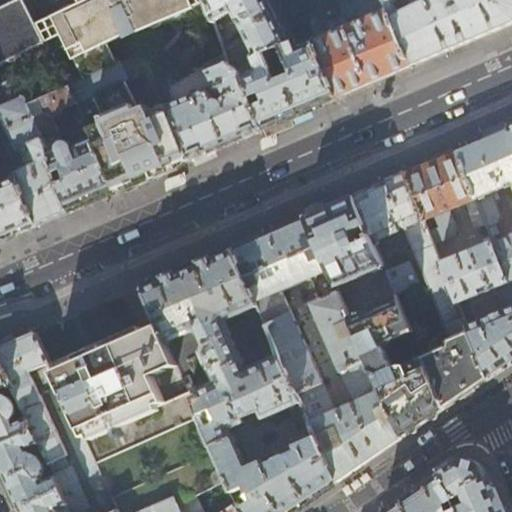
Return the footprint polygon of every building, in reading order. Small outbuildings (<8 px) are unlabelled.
[(35,16),(27,0),(13,0),(0,7),(0,65),(47,42),(35,16)] [(186,9),(205,0),(79,0),(80,2),(60,11),(58,6),(35,16),(47,42),(52,52),(68,45),(82,75),(67,82),(69,88),(77,102),(79,107),(93,100),(104,124),(90,130),(93,136),(117,191),(131,186),(176,165),(191,160),(170,113),(149,122),(143,109),(139,111),(126,82),(129,80),(120,61),(117,62),(107,39),(134,25),(136,30),(146,25),(147,27),(167,17),(167,16),(185,7),(186,9)] [(206,0),(215,23),(233,14),(238,25),(240,25),(246,40),(224,49),(226,53),(231,67),(241,76),(263,130),(316,107),(328,102),(336,98),(314,43),(297,50),(293,41),(287,43),(266,0),(206,0)] [(374,82),(412,66),(381,0),(351,0),(360,18),(345,24),(347,28),(330,37),(314,43),(336,98),(374,82)] [(511,0),(381,0),(412,66),(470,42),(511,23),(511,0)] [(263,130),(241,76),(231,67),(226,53),(205,63),(209,73),(210,73),(215,87),(219,90),(222,89),(226,97),(222,102),(214,102),(210,93),(204,91),(167,106),(170,113),(191,160),(226,145),(263,130)] [(49,114),(77,102),(69,88),(29,106),(53,161),(51,162),(56,174),(65,170),(70,181),(60,185),(60,187),(59,187),(69,212),(79,208),(117,191),(93,136),(73,144),(71,143),(67,143),(65,143),(63,143),(61,144),(49,114)] [(25,97),(0,107),(0,111),(1,113),(7,130),(11,138),(17,153),(32,147),(40,164),(24,171),(25,172),(19,174),(20,178),(38,225),(64,214),(69,212),(59,187),(60,187),(60,185),(56,174),(51,162),(53,161),(29,106),(25,97)] [(83,128),(88,126),(81,110),(76,113),(83,128)] [(0,113),(1,113),(0,111),(0,142),(2,142),(11,138),(7,130),(0,133),(0,113)] [(484,140),(458,151),(476,198),(486,223),(491,236),(494,243),(497,242),(495,235),(499,233),(496,225),(498,224),(501,216),(494,198),(497,198),(498,195),(496,190),(511,184),(511,186),(511,131),(511,128),(484,140)] [(17,153),(11,138),(2,142),(17,174),(19,174),(25,172),(24,171),(17,153)] [(431,163),(406,174),(424,219),(448,210),(465,203),(476,198),(458,151),(431,163)] [(0,241),(2,240),(38,225),(20,178),(1,185),(0,182),(0,166),(2,166),(0,160),(0,241)] [(380,185),(354,196),(384,266),(396,293),(420,283),(411,262),(405,264),(403,259),(390,265),(389,260),(406,252),(397,232),(399,230),(395,219),(401,217),(405,228),(406,228),(452,342),(471,333),(469,327),(459,304),(443,264),(434,243),(424,219),(406,174),(380,185)] [(337,287),(384,266),(354,196),(328,207),(305,217),(337,287)] [(486,223),(476,198),(465,203),(475,228),(486,223)] [(456,230),(448,210),(424,219),(434,243),(454,235),(456,230)] [(271,232),(233,248),(259,307),(266,325),(293,313),(283,290),(313,278),(322,300),(339,293),(337,287),(305,217),(271,232)] [(511,281),(511,235),(497,242),(494,243),(510,282),(511,281)] [(487,246),(494,243),(491,236),(484,239),(487,246)] [(510,282),(494,243),(487,246),(443,264),(459,304),(464,302),(503,285),(510,282)] [(259,307),(233,248),(226,251),(174,274),(144,287),(144,288),(161,325),(169,343),(194,332),(229,320),(259,307)] [(511,309),(511,287),(510,282),(503,285),(505,298),(510,310),(511,309)] [(350,317),(339,293),(322,300),(314,303),(344,373),(370,361),(357,332),(347,337),(345,333),(348,331),(346,326),(353,323),(350,317)] [(412,293),(398,298),(416,339),(429,333),(412,293)] [(397,297),(350,317),(353,323),(357,332),(370,361),(404,437),(427,422),(446,408),(425,360),(418,344),(416,339),(398,298),(397,297)] [(474,325),(464,302),(459,304),(469,327),(474,325)] [(511,309),(510,310),(474,325),(469,327),(471,333),(490,379),(511,363),(511,309)] [(324,383),(293,313),(266,325),(280,356),(288,352),(290,356),(293,355),(295,360),(284,364),(298,395),(324,383)] [(228,323),(229,320),(194,332),(169,343),(179,366),(185,379),(191,377),(197,389),(200,396),(194,400),(201,416),(215,409),(221,423),(207,430),(214,446),(234,437),(231,429),(246,422),(244,417),(260,410),(264,419),(301,403),(298,395),(284,364),(280,356),(249,369),(228,323)] [(179,366),(169,343),(161,325),(149,331),(80,361),(74,364),(55,372),(121,511),(145,511),(175,499),(178,505),(196,497),(230,481),(214,446),(207,430),(201,416),(194,400),(200,396),(197,389),(170,402),(158,376),(179,366)] [(0,344),(0,354),(16,390),(29,419),(35,431),(40,443),(56,476),(62,490),(69,504),(72,511),(83,511),(83,510),(92,506),(73,465),(71,465),(66,455),(69,454),(31,371),(40,368),(102,502),(107,500),(112,511),(120,511),(121,511),(55,372),(51,363),(35,329),(15,337),(0,344)] [(490,379),(471,333),(452,342),(450,352),(443,356),(441,352),(425,360),(446,408),(470,392),(490,379)] [(10,393),(16,390),(0,354),(0,446),(35,431),(29,419),(17,424),(15,419),(17,417),(18,414),(18,412),(19,410),(19,407),(18,405),(17,401),(17,400),(15,398),(13,397),(12,395),(10,394),(7,393),(5,393),(2,393),(1,389),(10,393)] [(404,437),(370,361),(344,373),(357,402),(336,411),(324,383),(298,395),(301,403),(316,435),(337,483),(370,460),(404,437)] [(27,449),(40,443),(35,431),(0,446),(0,463),(7,480),(20,509),(62,490),(56,476),(43,482),(41,478),(42,477),(44,475),(45,473),(45,471),(46,469),(46,466),(46,464),(45,462),(44,459),(43,458),(42,456),(40,455),(38,454),(36,453),(34,452),(31,452),(29,452),(27,449)] [(248,466),(234,437),(214,446),(230,481),(234,491),(247,486),(253,500),(242,509),(242,511),(293,511),(299,508),(337,483),(316,435),(293,446),(295,450),(264,464),(262,460),(248,466)] [(452,465),(439,474),(452,494),(454,498),(464,494),(468,503),(458,507),(459,511),(502,511),(498,501),(483,467),(459,460),(452,465)] [(452,494),(439,474),(410,493),(384,511),(459,511),(458,507),(454,498),(452,494)] [(56,511),(56,510),(69,504),(62,490),(20,509),(21,511),(56,511)] [(202,511),(196,497),(178,505),(181,511),(242,511),(242,509),(239,504),(225,511),(202,511)] [(181,511),(178,505),(175,499),(145,511),(181,511)]
